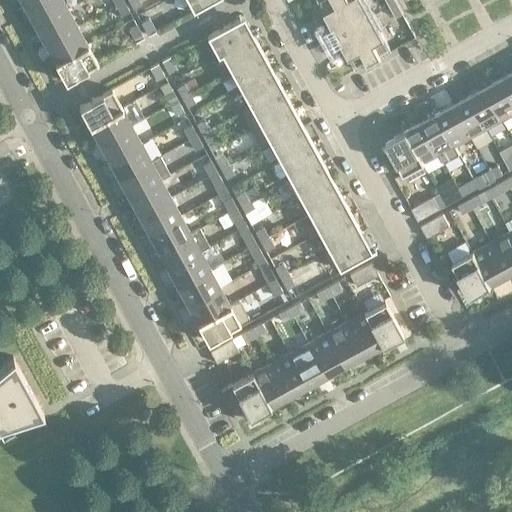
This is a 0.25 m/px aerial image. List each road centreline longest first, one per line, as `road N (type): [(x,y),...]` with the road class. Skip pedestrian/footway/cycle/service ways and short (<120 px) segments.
road 1 (residential): [(220,482),(0,71)]
road 2 (residential): [(220,482),(465,345)]
road 3 (residential): [(465,345),(335,116)]
road 4 (residential): [(335,116),(511,23)]
road 5 (residential): [(335,116),(273,0)]
